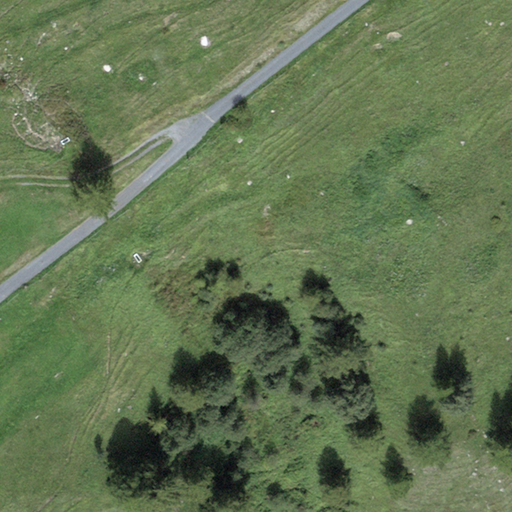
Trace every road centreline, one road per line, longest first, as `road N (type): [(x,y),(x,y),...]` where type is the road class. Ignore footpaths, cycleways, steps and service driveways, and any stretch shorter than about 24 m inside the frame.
road 1 (track): [(0,300),(121,207),(256,82),(368,0)]
road 2 (track): [(198,135),(180,128),(119,172),(0,188)]
